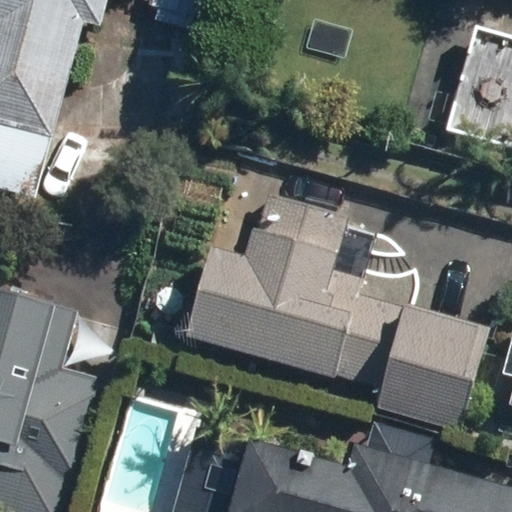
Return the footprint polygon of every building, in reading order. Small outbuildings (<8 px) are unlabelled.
[(104,0),(0,0),(0,124),(63,143),(104,0)] [(209,0),(153,0),(149,25),(202,35),(209,0)] [(511,153),(511,41),(478,33),(450,137),(511,153)] [(360,218),(273,193),(253,261),(224,252),(197,342),(468,422),(495,330),(340,285),(360,218)] [(78,313),(0,293),(0,511),(82,511),(115,384),(64,371),(78,313)] [(511,511),(511,488),(261,422),(236,511),(511,511)]
